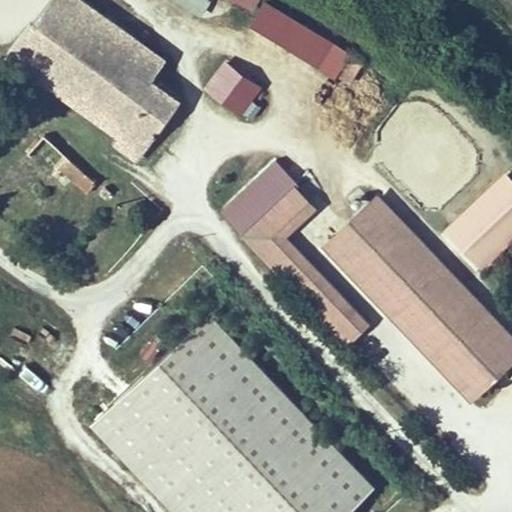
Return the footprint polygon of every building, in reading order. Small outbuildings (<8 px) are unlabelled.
[(81,112),(117,60),(146,80),(163,56),(81,0),(51,0),(9,61),(81,112)] [(180,0),(199,12),(206,0),(180,0)] [(280,0),(261,0),(251,17),(351,77),(367,52),(280,0)] [(117,60),(81,112),(124,141),(146,156),(181,105),(146,80),(117,60)] [(225,60),(205,88),(242,115),(263,88),(225,60)] [(69,159),(73,155),(44,131),(22,157),(52,181),(61,170),(86,191),(95,180),(69,159)] [(146,156),(124,141),(119,149),(140,163),(146,156)] [(242,234),(295,183),(274,161),(221,212),(242,234)] [(511,241),(511,178),(505,171),(453,221),(492,261),(511,241)] [(347,348),(372,324),(286,236),(317,207),(295,183),(242,234),(240,237),(347,348)] [(511,335),(377,195),(322,247),(461,392),(511,343),(511,335)] [(483,270),(492,261),(453,221),(444,230),(483,270)] [(89,425),(171,511),(346,511),(378,483),(212,309),(89,425)] [(511,365),(511,343),(461,392),(472,404),(511,365)]
